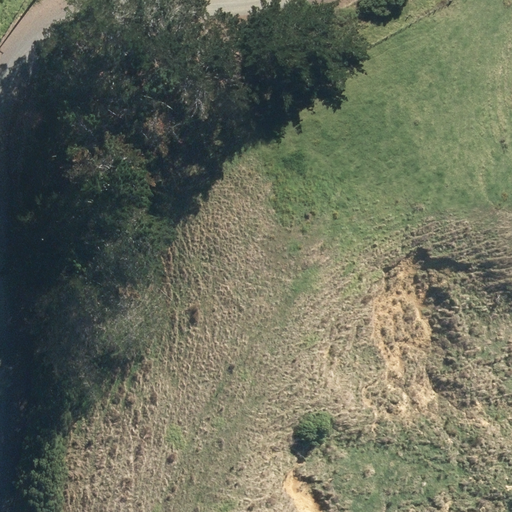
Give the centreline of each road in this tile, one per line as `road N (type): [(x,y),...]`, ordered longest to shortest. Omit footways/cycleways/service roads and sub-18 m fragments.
road 1 (tertiary): [(0,135),(12,91),(56,45),(126,24),(272,0)]
road 2 (tertiary): [(0,444),(0,307)]
